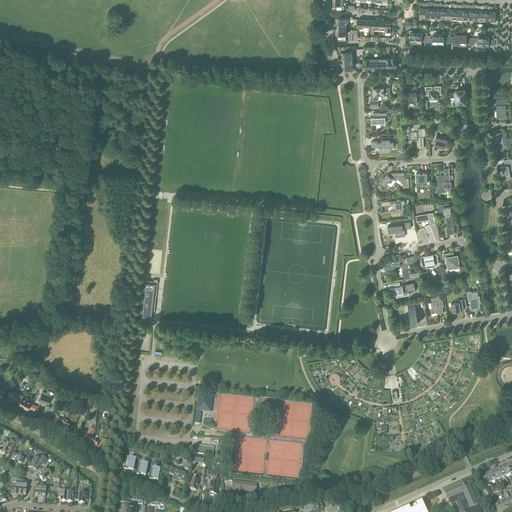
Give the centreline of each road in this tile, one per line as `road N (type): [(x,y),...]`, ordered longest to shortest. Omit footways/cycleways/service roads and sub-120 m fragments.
road 1 (residential): [(511,453),(383,509),(348,501),(332,509)]
road 2 (track): [(448,324),(449,357),(415,398),(372,403),(334,381)]
road 3 (residential): [(498,264),(470,262),(461,240),(377,252)]
road 4 (residential): [(368,165),(447,159),(461,129),(482,127)]
